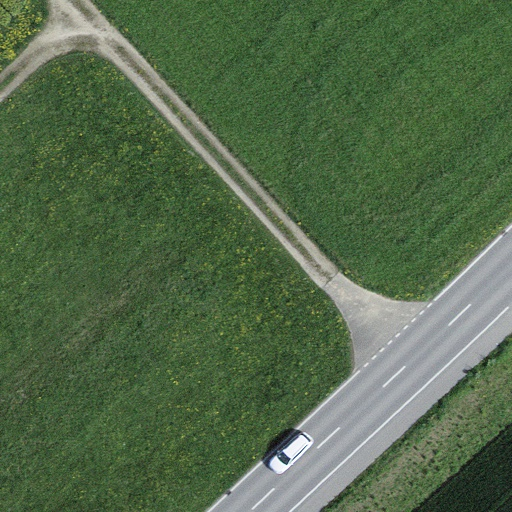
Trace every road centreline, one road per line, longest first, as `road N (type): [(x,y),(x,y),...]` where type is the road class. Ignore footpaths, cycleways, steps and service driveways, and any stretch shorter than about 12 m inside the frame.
road 1 (track): [(402,384),(84,0)]
road 2 (tertiary): [(511,274),(265,511)]
road 3 (track): [(0,104),(98,15)]
